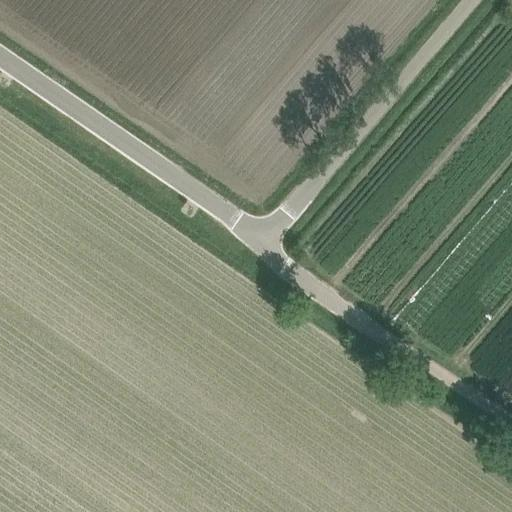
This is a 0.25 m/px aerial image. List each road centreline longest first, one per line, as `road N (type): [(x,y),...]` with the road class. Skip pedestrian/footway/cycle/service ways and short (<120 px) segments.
road 1 (unclassified): [(257,241),(471,0)]
road 2 (unclassified): [(257,241),(0,70)]
road 3 (track): [(511,411),(257,241)]
